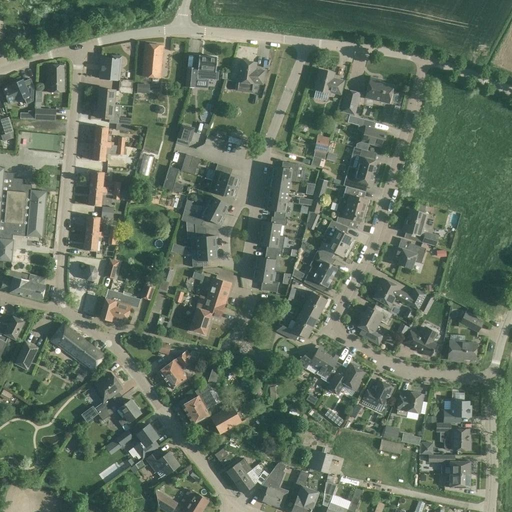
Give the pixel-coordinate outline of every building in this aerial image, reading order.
[(163,46),(145,44),(141,77),(160,78),(163,46)] [(102,58),(100,79),(119,80),(121,57),(111,56),(111,59),(102,58)] [(195,68),(194,87),(207,88),(208,80),(217,81),(218,72),(215,71),(216,58),(199,56),(198,56),(197,68),(195,68)] [(237,82),(236,90),(252,92),(253,84),(262,85),(264,72),(253,70),(254,63),(240,61),(237,82)] [(65,92),(64,65),(47,65),(47,92),(65,92)] [(187,68),(185,88),(194,88),(194,87),(195,68),(187,68)] [(334,73),(319,70),(314,90),(329,93),(329,91),(340,94),(343,81),(333,79),(334,73)] [(378,80),(370,78),(365,98),(379,101),(388,104),(393,86),(378,82),(378,80)] [(10,86),(2,89),(4,93),(6,97),(8,104),(16,100),(17,101),(23,98),(26,104),(32,101),(33,87),(30,79),(22,82),(22,80),(10,85),(10,86)] [(119,86),(132,87),(132,80),(119,79),(119,86)] [(149,94),(150,84),(138,84),(137,93),(149,94)] [(97,103),(113,105),(114,95),(118,96),(119,92),(118,92),(118,91),(115,91),(115,90),(99,89),(97,103)] [(359,93),(346,90),(341,112),(354,115),(359,93)] [(97,104),(94,104),(94,111),(97,111),(96,118),(112,119),(113,105),(97,103),(97,104)] [(56,110),(35,109),(34,111),(34,114),(34,119),(55,120),(56,110)] [(365,120),(349,115),(347,122),(363,127),(365,120)] [(13,132),(8,117),(0,119),(4,135),(1,136),(2,141),(13,138),(13,132)] [(116,124),(118,125),(130,126),(131,119),(117,117),(116,124)] [(177,138),(189,141),(193,128),(181,125),(177,138)] [(94,144),(117,146),(110,145),(111,142),(106,142),(107,128),(95,126),(94,144)] [(386,133),(365,127),(361,141),(371,144),(380,147),(382,140),(384,140),(386,133)] [(241,145),(244,135),(231,132),(228,141),(241,145)] [(314,152),(313,157),(321,159),(324,160),(325,154),(326,154),(326,153),(329,138),(317,136),(314,152)] [(124,146),(117,146),(94,144),(92,161),(104,162),(106,147),(110,148),(110,153),(123,155),(124,146)] [(348,166),(375,174),(378,162),(365,159),(367,151),(357,148),(354,147),(348,166)] [(337,154),(328,152),(326,159),(335,161),(337,154)] [(144,154),(140,173),(149,175),(153,156),(144,154)] [(186,154),(181,171),(194,175),(196,169),(192,167),(189,167),(192,158),(192,156),(186,154)] [(272,166),(270,177),(295,181),(298,164),(282,162),(281,168),(272,166)] [(232,169),(217,164),(212,181),(235,188),(239,177),(230,175),(232,169)] [(343,186),(346,186),(356,189),(358,182),(372,186),(375,174),(348,166),(343,186)] [(4,168),(0,167),(0,260),(11,262),(13,240),(9,239),(10,235),(42,238),(46,191),(30,190),(30,192),(26,191),(26,185),(31,186),(31,185),(21,184),(22,180),(23,179),(13,178),(13,174),(14,174),(14,173),(4,173),(4,168)] [(162,188),(171,190),(178,170),(169,167),(162,188)] [(106,190),(106,187),(102,187),(103,173),(91,171),(90,188),(106,190)] [(270,177),(269,188),(288,191),(290,181),(295,182),(295,181),(270,177)] [(212,181),(208,191),(232,199),(235,188),(212,181)] [(340,197),(338,204),(365,211),(368,200),(356,196),(358,190),(356,189),(346,186),(342,198),(340,197)] [(106,190),(90,188),(88,205),(100,207),(101,192),(106,193),(106,195),(113,196),(112,200),(128,201),(129,198),(129,192),(120,191),(114,191),(106,190)] [(267,199),(287,202),(288,191),(269,188),(267,199)] [(211,196),(206,206),(223,215),(228,205),(211,196)] [(318,198),(314,197),(313,200),(311,206),(310,211),(312,212),(314,212),(318,198)] [(267,199),(265,210),(274,211),(273,217),(284,219),(287,202),(267,199)] [(418,202),(416,211),(419,212),(421,212),(423,213),(426,204),(418,202)] [(365,211),(338,204),(337,204),(335,211),(336,212),(338,213),(336,222),(347,227),(349,219),(361,223),(365,211)] [(194,224),(200,226),(205,218),(218,225),(223,215),(206,206),(200,216),(183,211),(180,220),(194,224)] [(423,213),(421,212),(419,212),(416,211),(409,209),(405,224),(404,223),(402,231),(421,236),(427,214),(423,213)] [(87,216),(85,233),(102,235),(108,235),(115,236),(116,227),(103,226),(102,232),(98,232),(99,217),(87,216)] [(261,221),(259,233),(284,237),(279,236),(281,225),(286,226),(287,219),(284,219),(273,217),(271,217),(270,223),(261,221)] [(331,239),(350,249),(355,241),(352,239),(353,238),(343,232),(346,226),(335,222),(333,221),(331,220),(323,235),(331,239)] [(195,237),(190,238),(191,250),(216,248),(215,236),(206,237),(205,227),(200,226),(194,224),(195,237)] [(438,236),(424,232),(422,243),(435,246),(438,236)] [(102,235),(85,233),(84,250),(96,251),(97,237),(102,238),(102,235)] [(257,245),(266,246),(266,252),(276,254),(281,255),(284,237),(259,233),(257,245)] [(331,239),(323,235),(331,240),(329,244),(324,243),(319,252),(317,251),(329,257),(332,252),(343,258),(343,256),(346,258),(350,249),(331,239)] [(183,253),(185,245),(173,243),(172,252),(183,253)] [(426,249),(410,243),(410,244),(409,250),(405,248),(403,249),(397,247),(393,259),(401,262),(400,265),(409,268),(411,269),(414,261),(421,264),(426,249)] [(191,250),(192,267),(208,266),(207,260),(217,260),(216,248),(191,250)] [(334,260),(329,257),(317,251),(309,266),(332,278),(337,268),(331,265),(334,260)] [(255,257),(254,269),(273,272),(275,260),(276,254),(266,252),(265,258),(255,257)] [(109,259),(105,276),(114,278),(118,262),(109,259)] [(95,266),(89,265),(84,270),(83,276),(86,280),(92,281),(96,278),(98,272),(95,266)] [(332,278),(309,266),(311,267),(303,282),(318,289),(320,284),(327,288),(332,278)] [(161,280),(169,282),(173,271),(165,268),(161,280)] [(254,269),(252,280),(262,282),(260,290),(276,292),(277,284),(272,283),(273,272),(254,269)] [(292,275),(297,278),(300,280),(302,277),(299,275),(300,273),(294,269),(292,275)] [(8,270),(7,275),(13,277),(28,281),(29,275),(8,270)] [(192,278),(202,281),(203,276),(193,273),(192,278)] [(45,285),(44,285),(45,278),(29,274),(29,275),(28,281),(24,296),(40,300),(41,301),(41,299),(44,286),(45,285)] [(28,281),(13,277),(12,283),(2,280),(0,289),(9,291),(9,292),(10,293),(10,292),(24,296),(28,281)] [(193,320),(190,329),(192,330),(192,332),(196,333),(197,332),(205,334),(209,323),(212,315),(220,318),(223,308),(230,286),(230,284),(213,278),(213,281),(203,310),(197,309),(193,320)] [(380,287),(374,298),(388,305),(390,306),(395,297),(406,303),(410,295),(399,289),(400,288),(381,278),(380,280),(377,286),(380,287)] [(145,291),(142,298),(150,300),(154,289),(148,287),(148,288),(146,292),(145,291)] [(410,295),(406,303),(418,309),(426,294),(414,288),(414,289),(410,295)] [(107,289),(100,318),(108,320),(109,320),(114,322),(125,325),(130,306),(137,308),(140,299),(122,294),(123,293),(108,289),(107,289)] [(174,301),(179,303),(182,293),(177,291),(174,301)] [(306,302),(321,310),(326,300),(318,295),(311,292),(306,302)] [(426,294),(422,303),(430,306),(434,298),(426,294)] [(321,310),(306,302),(301,311),(316,319),(321,310)] [(362,311),(360,315),(377,324),(380,320),(387,324),(392,314),(375,305),(373,310),(368,307),(365,312),(362,311)] [(409,307),(403,318),(411,322),(416,311),(409,307)] [(316,319),(301,311),(296,321),(311,329),(316,319)] [(474,317),(465,312),(460,322),(469,327),(478,332),(483,322),(474,317)] [(373,332),(377,324),(360,315),(357,319),(360,321),(357,326),(367,331),(364,337),(378,344),(382,337),(373,332)] [(7,328),(0,325),(0,339),(5,342),(8,336),(15,340),(20,331),(24,322),(12,316),(7,328)] [(306,339),(311,329),(296,321),(291,331),(278,324),(276,330),(295,340),(298,334),(306,339)] [(104,356),(62,324),(56,332),(50,340),(92,372),(98,364),(104,356)] [(409,331),(403,342),(430,356),(436,345),(432,342),(437,333),(426,327),(421,336),(409,331)] [(455,342),(449,341),(448,358),(455,358),(455,361),(462,361),(462,359),(475,360),(476,344),(466,343),(455,342)] [(38,348),(25,342),(15,363),(27,370),(38,348)] [(170,346),(161,344),(159,352),(168,355),(170,346)] [(315,374),(318,370),(327,354),(317,348),(314,354),(308,351),(305,354),(300,359),(297,364),(305,369),(308,364),(318,370),(315,374)] [(158,372),(164,379),(170,374),(169,373),(175,368),(186,360),(184,358),(189,355),(187,351),(186,350),(186,351),(166,365),(164,363),(159,367),(161,370),(158,372)] [(326,389),(332,380),(328,378),(332,373),(335,375),(338,370),(333,367),(337,360),(327,354),(318,370),(315,374),(321,377),(320,378),(329,384),(326,389)] [(170,374),(164,379),(171,389),(186,377),(181,370),(184,368),(193,361),(194,360),(189,355),(184,358),(186,360),(175,368),(169,373),(170,374)] [(224,360),(218,358),(214,369),(221,371),(224,360)] [(340,367),(338,370),(335,375),(332,380),(326,389),(337,395),(344,384),(355,391),(361,381),(359,380),(364,373),(357,368),(358,367),(352,363),(351,365),(350,364),(340,380),(334,377),(340,367)] [(98,414),(108,406),(112,404),(108,399),(122,389),(110,373),(94,384),(99,391),(96,393),(102,402),(94,409),(98,414)] [(363,397),(362,400),(376,407),(375,409),(381,412),(384,405),(385,406),(389,397),(393,388),(379,381),(374,391),(368,388),(363,397)] [(198,396),(181,406),(192,424),(201,419),(209,415),(206,410),(205,409),(215,403),(208,391),(211,389),(208,383),(207,384),(199,389),(195,391),(198,396)] [(423,395),(407,392),(407,395),(400,394),(397,407),(397,409),(396,414),(406,416),(407,411),(419,413),(421,404),(422,401),(423,395)] [(140,413),(130,400),(119,408),(124,416),(118,421),(122,427),(129,422),(140,413)] [(443,410),(443,423),(450,423),(460,423),(460,416),(470,417),(471,406),(469,406),(469,401),(451,401),(450,410),(443,410)] [(361,406),(355,403),(348,415),(355,419),(361,406)] [(210,418),(211,420),(233,407),(232,405),(210,418)] [(113,413),(108,406),(98,414),(103,420),(113,413)] [(233,407),(211,420),(220,434),(241,422),(233,407)] [(343,421),(338,416),(334,422),(339,426),(343,421)] [(129,422),(122,427),(125,431),(132,427),(129,422)] [(450,430),(450,423),(443,423),(436,423),(436,432),(445,432),(445,437),(445,439),(444,440),(444,447),(445,448),(445,449),(446,449),(447,451),(450,450),(452,449),(470,450),(470,440),(468,440),(468,430),(452,429),(452,430),(450,430)] [(158,437),(148,424),(136,434),(141,441),(134,447),(142,458),(158,446),(154,440),(158,437)] [(399,429),(386,426),(383,437),(396,440),(399,429)] [(132,437),(127,431),(116,439),(121,445),(132,437)] [(402,433),(402,443),(421,444),(421,435),(402,433)] [(379,449),(400,454),(403,444),(382,439),(379,449)] [(429,455),(429,446),(420,446),(420,447),(419,447),(419,454),(420,454),(420,455),(429,455)] [(230,460),(226,455),(227,455),(223,448),(214,455),(219,461),(223,465),(230,460)] [(309,467),(329,473),(335,454),(314,448),(309,467)] [(156,472),(160,478),(166,474),(170,471),(178,465),(169,452),(162,457),(157,450),(149,456),(146,458),(153,468),(156,472)] [(226,471),(234,482),(249,471),(251,469),(244,458),(226,471)] [(145,466),(140,460),(130,468),(134,474),(145,466)] [(450,466),(449,474),(469,475),(469,462),(444,461),(444,466),(450,466)] [(269,475),(261,485),(262,486),(262,485),(267,489),(262,501),(277,506),(282,493),(271,489),(276,477),(280,479),(285,466),(277,464),(269,475)] [(257,482),(261,485),(269,475),(263,470),(261,473),(258,478),(251,469),(249,471),(234,482),(243,493),(254,485),(257,482)] [(308,474),(300,471),(290,496),(296,498),(291,511),(309,511),(312,507),(313,508),(316,498),(319,492),(304,486),(308,474)] [(192,472),(189,475),(196,481),(199,478),(192,472)] [(469,488),(469,475),(449,474),(449,482),(444,482),(444,487),(459,487),(469,488)] [(326,482),(322,505),(328,507),(329,503),(337,484),(326,482)] [(356,488),(347,510),(352,511),(353,511),(362,491),(356,488)] [(182,511),(199,511),(202,508),(203,509),(207,501),(195,493),(194,493),(189,490),(180,504),(186,507),(182,511)] [(158,507),(166,511),(172,511),(178,504),(156,491),(158,507)] [(421,511),(424,503),(418,501),(414,511),(421,511)] [(75,511),(77,505),(67,502),(64,511),(75,511)] [(381,511),(385,504),(378,502),(374,511),(381,511)] [(328,507),(325,511),(346,511),(347,509),(329,503),(328,507)]
